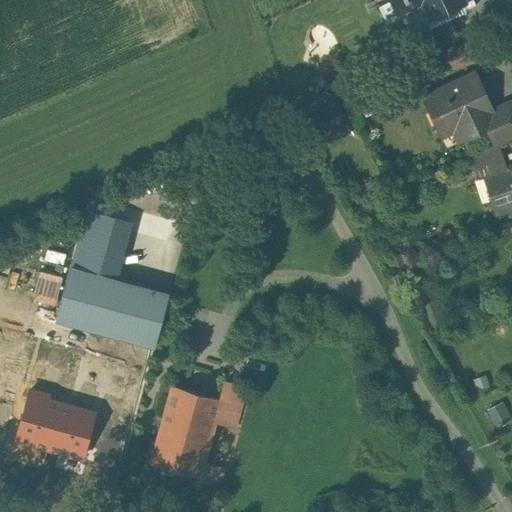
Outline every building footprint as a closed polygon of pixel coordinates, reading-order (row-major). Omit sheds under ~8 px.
[(460,3),(458,0),(390,0),(395,10),(416,0),(420,0),(429,17),(460,3)] [(446,19),(426,29),(431,40),(452,31),(446,19)] [(486,37),(434,53),(440,71),(491,55),(486,37)] [(473,73),(426,95),(440,126),(456,119),(462,133),(488,122),(498,143),(511,136),(511,100),(491,110),(473,73)] [(334,139),(353,130),(340,104),(321,113),(334,139)] [(511,165),(504,168),(496,144),(473,155),(480,177),(488,175),(500,210),(511,205),(511,165)] [(133,221),(84,208),(68,264),(117,277),(133,221)] [(167,294),(68,267),(54,320),(154,344),(167,294)] [(172,385),(151,462),(227,482),(248,404),(172,385)] [(60,404),(45,399),(46,395),(29,391),(16,438),(49,447),(60,404)] [(94,413),(60,404),(49,447),(82,456),(94,413)]
